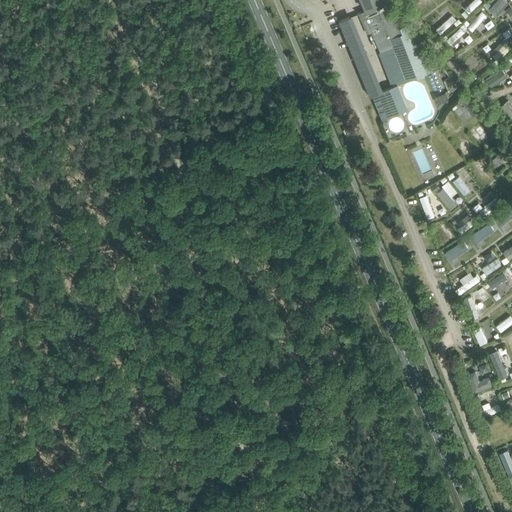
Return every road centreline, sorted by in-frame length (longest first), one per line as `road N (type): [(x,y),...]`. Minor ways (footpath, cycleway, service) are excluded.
road 1 (secondary): [(471,511),(254,0)]
road 2 (unknown): [(123,0),(180,158),(237,410),(272,511)]
